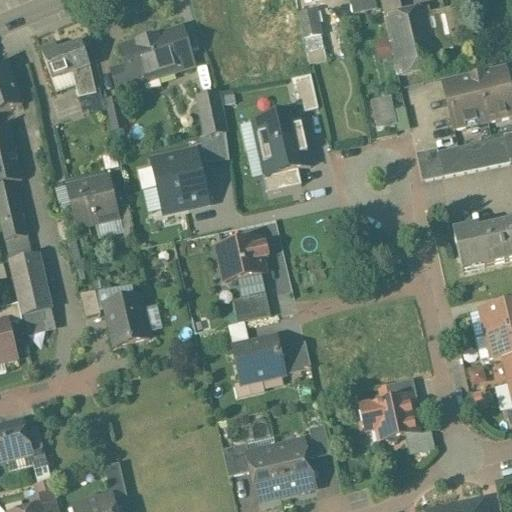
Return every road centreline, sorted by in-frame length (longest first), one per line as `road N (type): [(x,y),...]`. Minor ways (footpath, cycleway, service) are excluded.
road 1 (residential): [(473,474),(407,198),(378,182)]
road 2 (residential): [(339,511),(473,474)]
